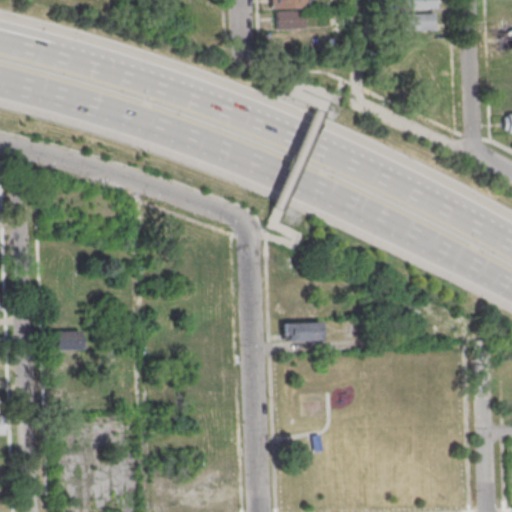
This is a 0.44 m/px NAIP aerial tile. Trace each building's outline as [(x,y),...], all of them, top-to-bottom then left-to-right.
[(399,0),(399,8),(434,8),(434,0),(399,0)] [(511,7),(497,7),(497,24),(511,24),(511,7)] [(301,10),(272,10),(272,28),(301,28),(301,10)] [(433,29),(433,13),(400,13),(400,29),(433,29)] [(511,48),(511,30),(497,30),(497,48),(511,48)] [(511,91),(501,92),(501,109),(511,108),(511,91)] [(511,112),(500,113),(500,131),(511,131),(511,112)] [(195,241),(195,259),(224,259),(224,241),(195,241)] [(224,262),(199,262),(199,280),(224,280),(224,262)] [(305,279),(281,279),(281,298),(305,298),(305,279)] [(308,302),(280,302),(280,318),(308,318),(308,302)] [(318,340),(318,322),(280,322),(280,340),(318,340)] [(196,325),(196,342),(224,342),(224,325),(196,325)] [(77,330),(51,330),(51,349),(77,349),(77,330)] [(220,347),(201,347),(201,363),(220,363),(220,347)] [(50,370),(77,370),(77,352),(50,352),(50,370)] [(223,365),(201,365),(201,383),(223,383),(223,365)] [(60,400),(88,400),(88,384),(60,384),(60,400)] [(226,387),(196,387),(196,403),(226,403),(226,387)]
